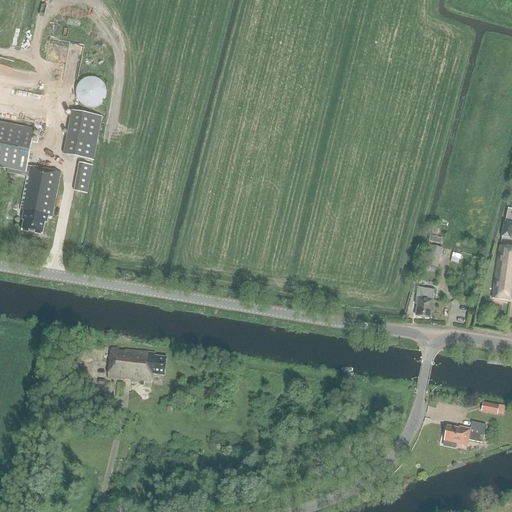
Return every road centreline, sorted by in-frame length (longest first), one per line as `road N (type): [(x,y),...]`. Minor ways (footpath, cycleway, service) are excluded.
road 1 (tertiary): [(431,339),(0,264)]
road 2 (tertiary): [(297,511),(346,492),(393,457),(415,418),(431,339)]
